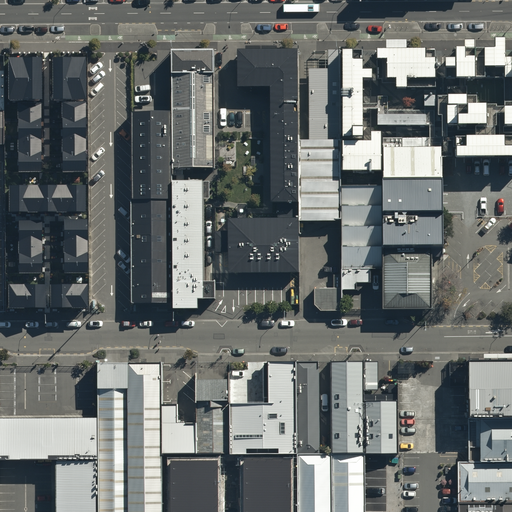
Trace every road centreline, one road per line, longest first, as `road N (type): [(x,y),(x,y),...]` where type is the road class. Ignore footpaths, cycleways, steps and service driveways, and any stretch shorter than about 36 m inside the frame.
road 1 (unclassified): [(0,338),(511,336)]
road 2 (secondary): [(499,11),(0,14)]
